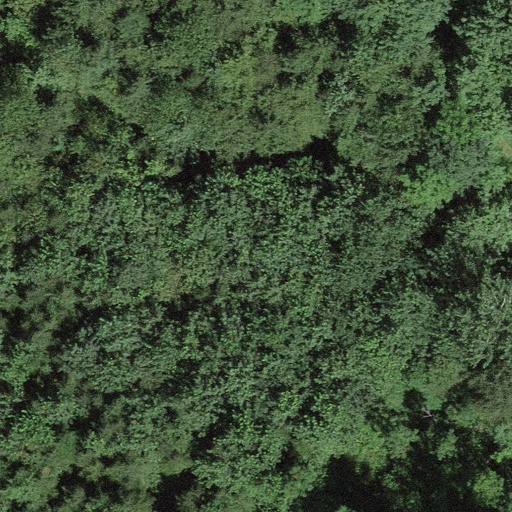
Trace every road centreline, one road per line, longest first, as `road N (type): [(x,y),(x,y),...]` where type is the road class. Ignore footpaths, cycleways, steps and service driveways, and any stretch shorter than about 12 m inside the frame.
road 1 (track): [(0,46),(154,135),(511,209)]
road 2 (track): [(415,0),(511,178)]
